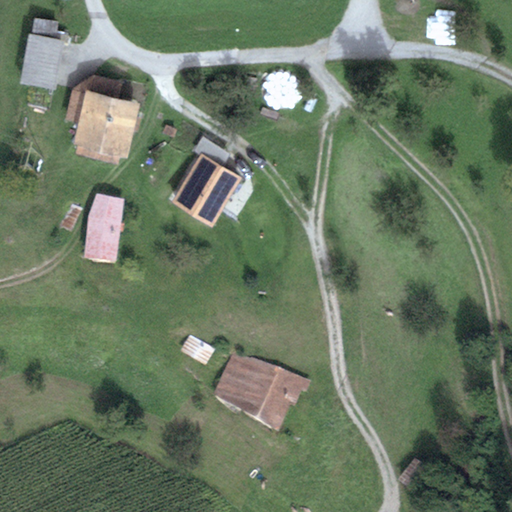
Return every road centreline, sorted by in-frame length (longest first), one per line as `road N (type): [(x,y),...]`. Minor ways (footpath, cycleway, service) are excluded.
road 1 (track): [(150,67),(174,96),(256,159),(318,234),(355,409),(391,481),(390,511)]
road 2 (track): [(309,57),(462,211),(483,266),(511,443)]
road 3 (unclassified): [(93,0),(115,41),(150,67),(440,46)]
road 4 (track): [(162,81),(137,149),(90,206),(67,251),(35,275),(0,285)]
